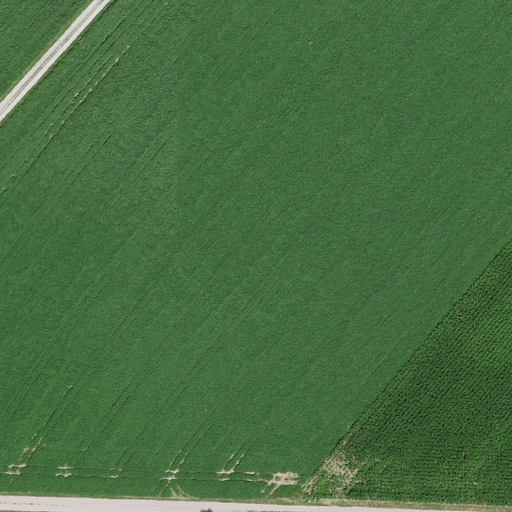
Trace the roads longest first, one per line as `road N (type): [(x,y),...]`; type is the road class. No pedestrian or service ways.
road 1 (track): [(224,511),(0,506)]
road 2 (track): [(101,0),(0,112)]
